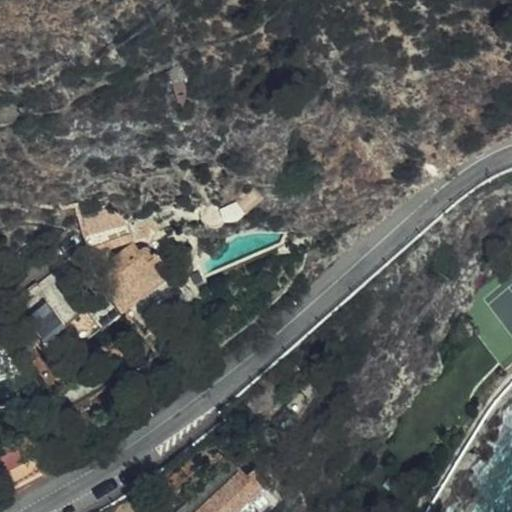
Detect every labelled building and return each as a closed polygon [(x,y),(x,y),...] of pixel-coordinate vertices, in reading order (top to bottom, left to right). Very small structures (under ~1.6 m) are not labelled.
[(129,222),(85,235),(87,248),(88,247),(90,250),(93,252),(96,253),(135,238),(129,222)] [(121,263),(102,277),(121,303),(126,309),(176,274),(183,267),(177,261),(186,245),(175,242),(158,255),(154,249),(150,247),(148,247),(143,249),(140,245),(134,249),(131,246),(117,256),(121,263)] [(87,302),(43,336),(49,345),(92,314),(104,328),(126,313),(94,272),(81,282),(87,290),(83,294),(87,302)] [(21,307),(26,314),(71,279),(66,273),(21,307)] [(26,314),(43,336),(87,302),(83,294),(87,290),(81,282),(81,281),(75,284),(71,279),(26,314)] [(163,301),(144,317),(156,332),(175,316),(163,301)] [(0,319),(0,373),(5,373),(1,352),(21,347),(0,319)] [(64,376),(43,348),(32,356),(54,384),(64,376)] [(0,446),(0,462),(11,482),(59,459),(41,426),(0,446)] [(276,479),(259,459),(246,470),(241,465),(216,488),(208,480),(202,487),(209,495),(191,511),(240,511),(254,500),(262,507),(274,497),(266,488),(276,479)] [(191,511),(209,495),(202,487),(174,511),(191,511)]
